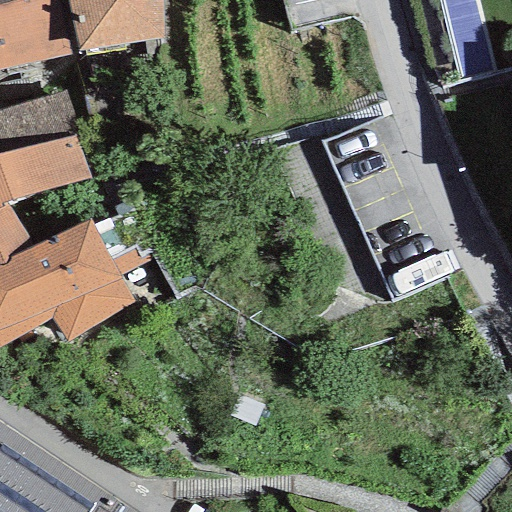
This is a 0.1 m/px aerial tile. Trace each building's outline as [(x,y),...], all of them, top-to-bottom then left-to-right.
[(0,0),(0,68),(77,51),(65,0),(0,0)] [(156,0),(65,0),(77,51),(159,36),(156,0)] [(0,110),(0,162),(12,202),(88,180),(63,93),(0,110)] [(12,202),(0,162),(0,207),(5,205),(12,202)] [(0,207),(0,263),(33,249),(5,205),(0,207)] [(33,249),(0,263),(0,342),(51,320),(67,344),(135,303),(89,222),(33,249)] [(136,511),(137,511),(0,424),(0,511),(136,511)]
